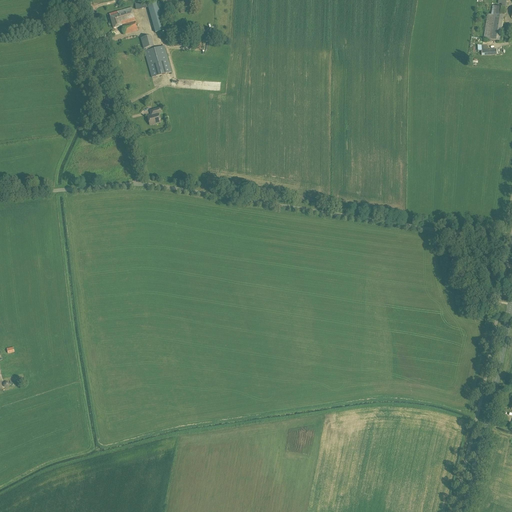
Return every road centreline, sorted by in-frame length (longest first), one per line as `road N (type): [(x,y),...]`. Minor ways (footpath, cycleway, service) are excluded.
road 1 (unclassified): [(0,196),(156,182),(511,241)]
road 2 (primary): [(464,511),(511,304)]
road 3 (unknown): [(120,0),(93,14),(139,183)]
